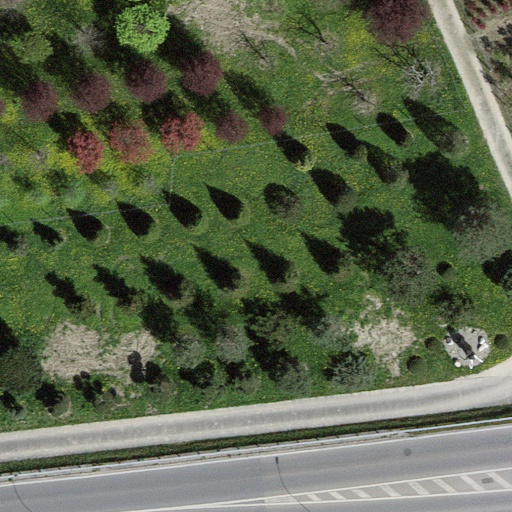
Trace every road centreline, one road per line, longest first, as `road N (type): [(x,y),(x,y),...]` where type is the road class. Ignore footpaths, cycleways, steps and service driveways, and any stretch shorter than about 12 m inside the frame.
road 1 (track): [(511,382),(360,408),(0,444)]
road 2 (primary): [(511,444),(0,502)]
road 3 (track): [(511,151),(445,0)]
